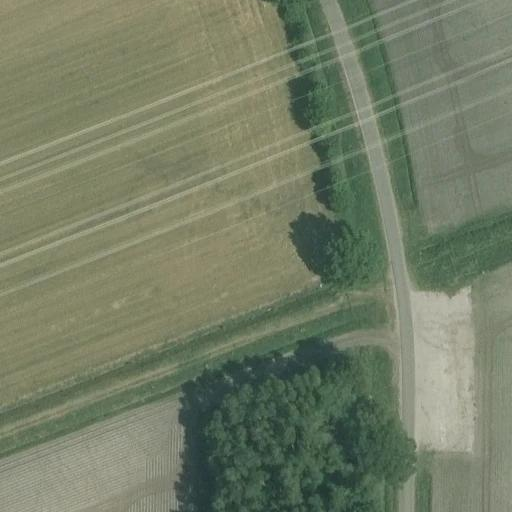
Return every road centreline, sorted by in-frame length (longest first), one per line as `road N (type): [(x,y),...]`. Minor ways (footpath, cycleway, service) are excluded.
road 1 (track): [(0,436),(511,242)]
road 2 (unclassified): [(406,511),(402,284),(382,180),(327,0)]
road 3 (track): [(203,405),(406,333)]
